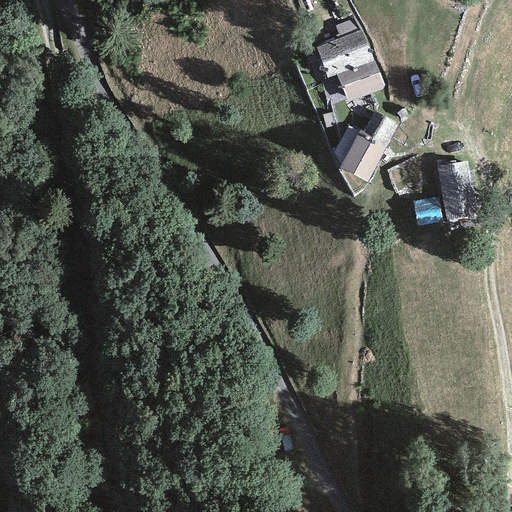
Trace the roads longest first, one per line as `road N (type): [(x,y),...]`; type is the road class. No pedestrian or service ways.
road 1 (unclassified): [(58,0),(119,123),(242,318),(342,511)]
road 2 (track): [(45,0),(83,219),(110,511)]
road 3 (track): [(511,451),(490,285),(487,186),(476,146)]
road 4 (track): [(476,146),(481,45),(502,0)]
